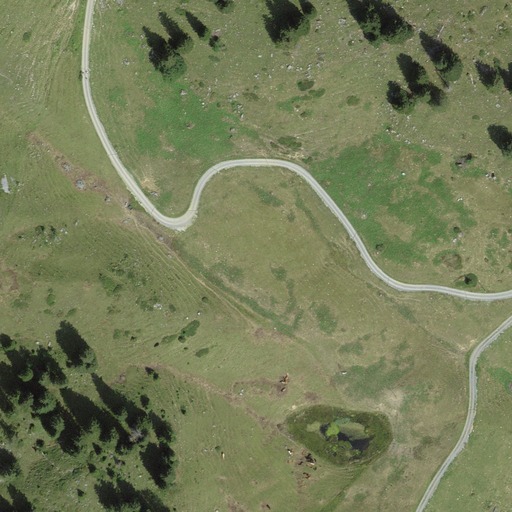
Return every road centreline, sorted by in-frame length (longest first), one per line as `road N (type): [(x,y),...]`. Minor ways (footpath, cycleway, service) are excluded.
road 1 (track): [(91,0),(84,65),(91,113),(119,168),(160,218),(188,217),(214,168),(279,161),(321,190),(372,265),(395,284),(511,292)]
road 2 (track): [(511,318),(476,351),(468,426),(418,511)]
